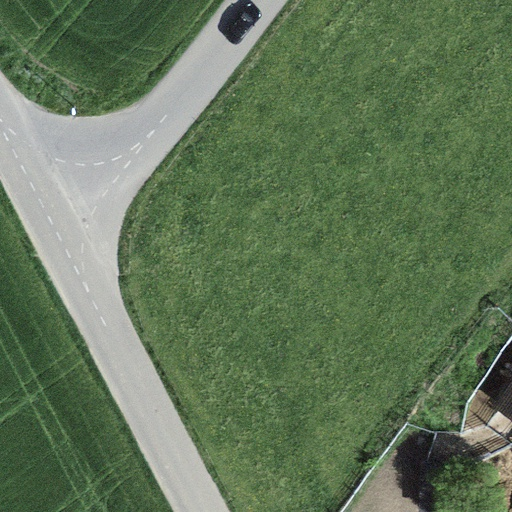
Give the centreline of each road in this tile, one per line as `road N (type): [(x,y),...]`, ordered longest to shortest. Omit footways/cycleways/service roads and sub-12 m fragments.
road 1 (residential): [(200,511),(73,232)]
road 2 (residential): [(253,0),(73,232)]
road 3 (residential): [(73,232),(0,117)]
